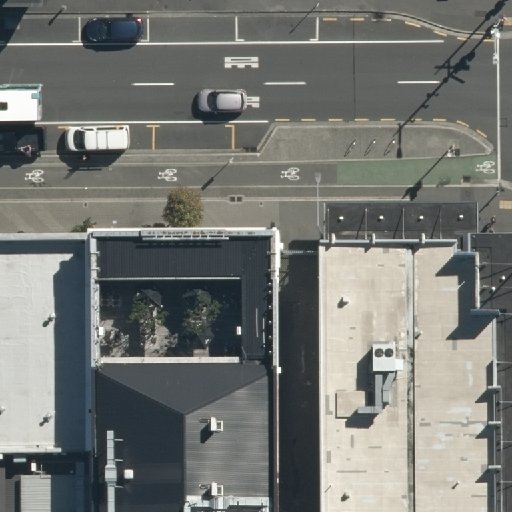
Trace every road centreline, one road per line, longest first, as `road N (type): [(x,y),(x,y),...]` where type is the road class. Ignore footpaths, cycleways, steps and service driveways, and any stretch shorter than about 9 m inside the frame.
road 1 (secondary): [(511,82),(182,84)]
road 2 (secondary): [(182,84),(0,85)]
